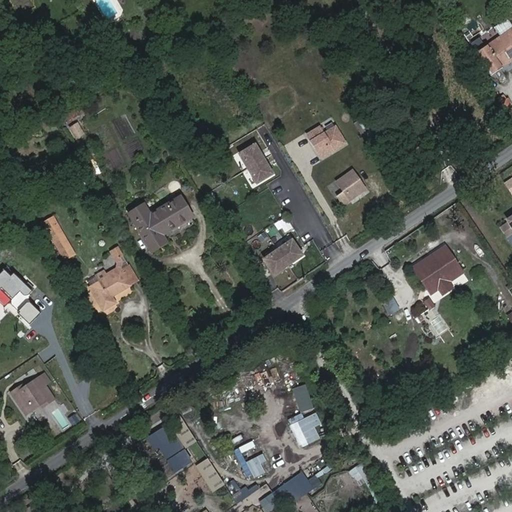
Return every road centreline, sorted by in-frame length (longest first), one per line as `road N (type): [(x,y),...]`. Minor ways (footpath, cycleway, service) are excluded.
road 1 (unclassified): [(296,301),(0,503)]
road 2 (unclassified): [(511,156),(296,301)]
road 3 (unclassified): [(296,301),(410,511)]
